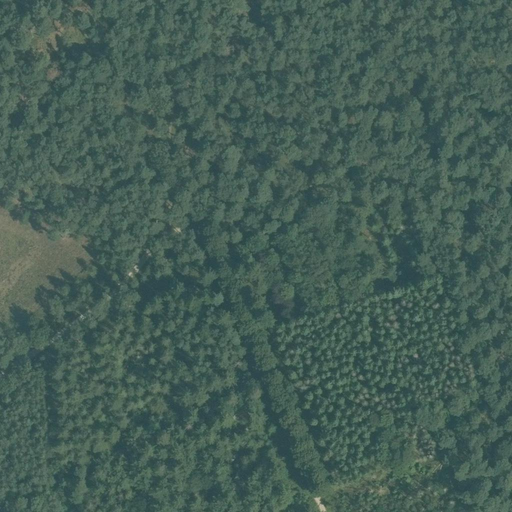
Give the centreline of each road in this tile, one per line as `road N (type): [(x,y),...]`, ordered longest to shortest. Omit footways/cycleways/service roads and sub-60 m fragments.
road 1 (track): [(165,227),(205,237),(326,511)]
road 2 (track): [(0,368),(88,307),(139,263),(165,227)]
road 3 (track): [(170,144),(81,22),(54,0)]
road 4 (track): [(170,144),(180,93),(258,0)]
